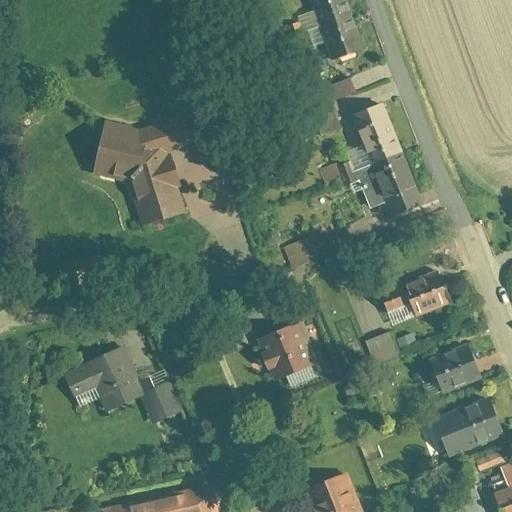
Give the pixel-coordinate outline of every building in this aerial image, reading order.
[(363,50),(345,0),(305,0),(330,62),(363,50)] [(388,110),(349,123),(382,218),(421,204),(388,110)] [(91,178),(127,186),(138,229),(183,216),(167,159),(203,144),(193,115),(141,130),(105,124),(91,178)] [(448,306),(436,274),(400,287),(412,319),(448,306)] [(310,323),(254,344),(271,385),(326,365),(310,323)] [(436,395),(479,378),(467,348),(425,364),(436,395)] [(149,398),(127,349),(65,377),(81,411),(103,401),(109,416),(149,398)] [(447,458),(503,435),(490,402),(433,425),(447,458)] [(361,511),(347,475),(300,493),(307,511),(361,511)] [(101,511),(216,511),(211,487),(101,511)] [(511,511),(511,487),(492,496),(498,511),(511,511)]
